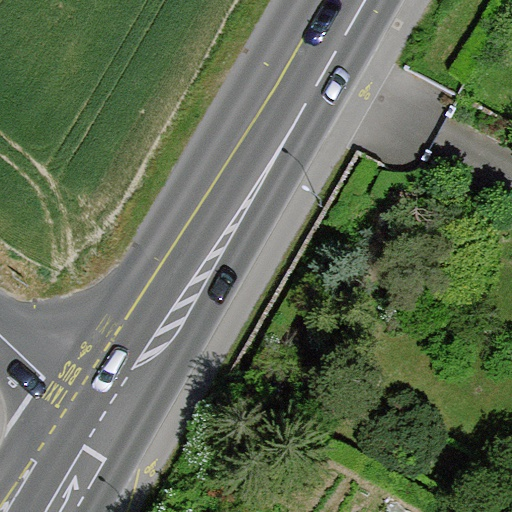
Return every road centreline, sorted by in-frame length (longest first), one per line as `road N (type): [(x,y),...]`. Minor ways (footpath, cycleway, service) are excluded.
road 1 (primary): [(87,419),(343,0)]
road 2 (unknown): [(293,82),(511,192)]
road 3 (unclassified): [(87,419),(0,335)]
